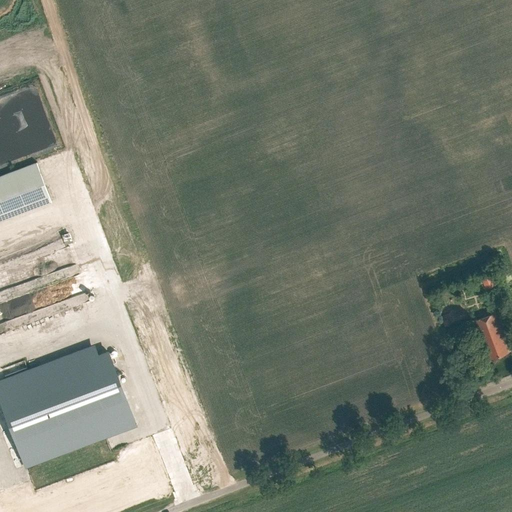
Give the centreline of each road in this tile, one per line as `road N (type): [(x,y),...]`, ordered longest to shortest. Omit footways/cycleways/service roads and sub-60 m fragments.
road 1 (track): [(227,489),(46,0)]
road 2 (unclassified): [(167,511),(511,382)]
